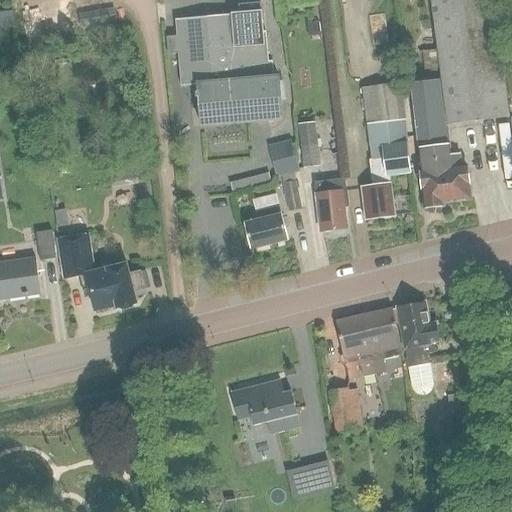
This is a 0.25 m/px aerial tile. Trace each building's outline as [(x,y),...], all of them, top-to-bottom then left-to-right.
[(431,0),(438,52),(421,54),(423,72),(441,70),(442,80),(413,84),(423,172),(422,172),(426,209),(444,206),(443,203),(471,199),(467,166),(461,167),(460,154),(451,155),(447,126),(511,118),(510,103),(507,80),(496,0),(431,0)] [(202,127),(283,120),(280,78),(275,78),(274,75),(268,76),(265,33),(264,33),(261,4),(239,6),(240,14),(232,15),(234,36),(233,36),(231,16),(176,21),(178,37),(166,38),(167,56),(179,55),(182,88),(198,86),(199,93),(196,93),(197,99),(199,99),(202,127)] [(309,38),(313,37),(321,36),(319,23),(307,25),(309,38)] [(369,150),(374,186),(362,188),(366,221),(396,217),(390,176),(412,174),(401,84),(363,89),(371,149),(369,150)] [(305,168),(322,166),(317,123),(300,125),(305,168)] [(292,141),(269,147),(274,163),(277,177),(283,176),(296,172),(299,172),(296,157),(292,141)] [(129,172),(124,172),(125,181),(131,186),(138,184),(136,170),(129,172)] [(296,172),(283,176),(285,184),(291,212),(303,209),(298,182),(296,172)] [(346,209),(350,208),(347,181),(315,184),(321,233),(349,229),(346,209)] [(252,250),(289,241),(280,207),(256,213),(258,221),(245,224),(252,250)] [(57,259),(53,232),(38,234),(42,262),(57,259)] [(136,292),(147,290),(143,272),(132,274),(130,263),(97,270),(89,234),(59,241),(66,281),(82,277),(86,291),(85,291),(87,299),(92,297),(96,312),(117,307),(117,309),(119,309),(123,311),(124,312),(133,309),(136,304),(138,303),(136,292)] [(0,302),(42,296),(37,258),(0,263),(0,302)] [(425,302),(395,308),(408,370),(412,387),(412,388),(412,389),(413,390),(413,391),(414,392),(415,393),(417,395),(419,396),(421,396),(423,397),(424,396),(426,396),(427,396),(429,395),(430,395),(431,394),(431,393),(433,392),(433,391),(434,390),(435,389),(435,388),(435,386),(435,385),(435,384),(435,383),(435,382),(431,365),(429,355),(436,354),(434,345),(442,343),(437,322),(430,323),(425,302)] [(384,359),(400,356),(403,355),(392,309),(365,315),(377,359),(374,360),(377,374),(387,372),(384,359)] [(364,377),(377,374),(374,360),(377,359),(365,315),(336,322),(346,366),(350,381),(360,378),(357,364),(361,363),(364,377)] [(270,435),(300,427),(291,390),(284,392),(281,379),(231,391),(238,421),(252,417),(254,425),(267,422),(270,435)] [(359,404),(350,405),(348,388),(332,390),(338,434),(362,430),(359,404)] [(296,470),(286,473),(294,501),(315,495),(307,467),(296,470)]
